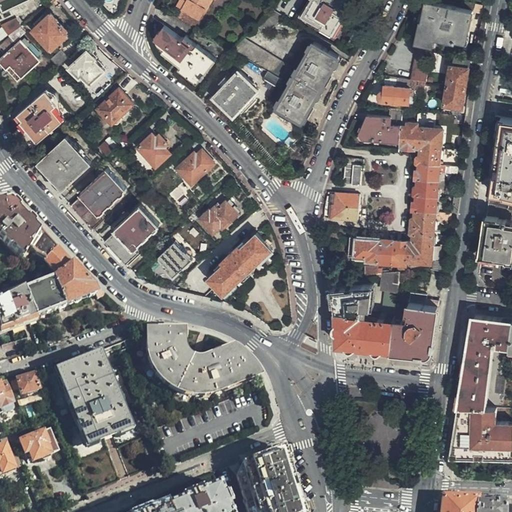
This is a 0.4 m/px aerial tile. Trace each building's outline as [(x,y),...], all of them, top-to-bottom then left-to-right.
[(1,0),(5,8),(22,0),(1,0)] [(180,0),(178,5),(200,18),(207,7),(210,0),(180,0)] [(210,8),(215,0),(210,0),(207,7),(210,8)] [(356,1),(354,0),(316,0),(308,15),(326,25),(324,30),(333,35),(343,17),(347,18),(356,1)] [(486,5),(463,0),(461,7),(427,0),(421,28),(420,28),(417,40),(414,40),(412,48),(417,49),(412,80),(421,81),(427,82),(432,52),(427,51),(428,43),(435,44),(437,38),(458,41),(458,39),(467,41),(473,10),(484,13),(486,5)] [(268,29),(284,16),(267,6),(254,24),(258,27),(268,29)] [(66,33),(51,12),(42,19),(40,16),(35,20),(37,23),(33,26),(48,47),(66,33)] [(7,36),(21,25),(16,18),(1,26),(7,36)] [(218,59),(224,64),(233,51),(191,25),(186,33),(182,31),(180,35),(161,21),(154,31),(164,39),(158,47),(169,56),(173,52),(180,58),(204,77),(218,59)] [(26,32),(21,25),(7,36),(12,44),(26,32)] [(243,38),(233,51),(269,70),(283,78),(291,65),(243,38)] [(39,63),(22,42),(0,59),(0,60),(4,66),(9,72),(13,70),(20,78),(39,63)] [(331,73),(336,65),(339,65),(340,61),(340,57),(316,42),(315,43),(313,43),(311,47),(312,49),(302,66),(299,67),(297,69),(299,71),(297,75),(294,75),(292,79),(294,80),(283,98),(280,98),(278,102),(279,103),(279,105),(302,120),(305,118),(307,118),(309,114),(308,112),(314,102),(318,94),(321,95),(322,92),(321,90),(323,87),(325,87),(327,84),(326,81),(331,73)] [(48,60),(55,69),(58,66),(66,59),(59,51),(48,60)] [(96,56),(92,52),(88,56),(84,52),(70,65),(72,67),(81,77),(83,76),(90,83),(105,69),(95,59),(96,56)] [(455,56),(447,55),(446,65),(451,66),(454,66),(455,56)] [(451,66),(448,85),(466,87),(469,73),(471,59),(455,56),(454,66),(451,66)] [(259,89),(240,70),(213,96),(233,115),(259,89)] [(279,86),(283,78),(269,70),(265,77),(279,86)] [(421,81),(412,80),(399,78),(399,87),(395,87),(394,86),(386,85),(385,92),(383,92),(381,92),(380,95),(380,99),(383,102),(411,104),(412,99),(414,99),(415,92),(421,92),(421,81)] [(466,87),(448,85),(445,103),(463,106),(465,97),(466,87)] [(60,103),(47,89),(20,114),(25,120),(23,122),(30,130),(39,141),(65,118),(56,107),(60,103)] [(121,114),(134,103),(120,89),(99,108),(111,123),(113,122),(116,123),(121,118),(121,114)] [(403,125),(404,112),(391,110),(391,117),(373,116),(373,122),(368,122),(363,133),(365,137),(401,139),(403,125)] [(511,117),(502,116),(500,130),(489,204),(511,209),(511,117)] [(416,146),(418,147),(422,147),(443,148),(443,147),(444,130),(442,128),(433,128),(433,122),(432,121),(431,121),(429,121),(428,123),(426,123),(425,126),(421,126),(418,126),(416,146)] [(416,146),(418,126),(418,122),(408,122),(408,125),(403,125),(401,139),(401,145),(416,146)] [(155,165),(170,152),(165,147),(168,143),(161,137),(158,139),(152,133),(138,146),(155,165)] [(83,154),(73,144),(74,143),(67,136),(40,162),(45,168),(47,167),(57,178),(56,180),(62,187),(90,160),(84,153),(83,154)] [(422,147),(422,149),(420,162),(439,164),(441,157),(443,157),(444,155),(445,150),(443,148),(422,147)] [(192,184),(214,164),(202,150),(194,157),(193,155),(179,168),(192,184)] [(364,160),(347,159),(345,183),(353,183),(360,184),(361,183),(363,183),(364,160)] [(439,180),(442,180),(442,172),(458,173),(458,170),(458,165),(439,164),(420,162),(419,178),(439,180)] [(69,202),(90,226),(101,216),(97,211),(123,186),(104,167),(79,191),(80,193),(69,202)] [(147,173),(142,168),(138,171),(143,177),(147,173)] [(438,187),(439,180),(419,178),(418,194),(427,195),(437,196),(440,196),(441,188),(438,187)] [(359,195),(339,193),(338,205),(334,205),(333,217),(360,219),(362,196),(360,196),(360,195),(359,195)] [(436,212),(439,212),(440,203),(437,203),(437,196),(427,195),(418,194),(416,210),(436,212)] [(0,232),(2,234),(0,237),(0,239),(22,260),(23,258),(30,246),(39,230),(10,200),(0,202),(0,232)] [(237,213),(225,200),(217,205),(216,203),(211,207),(209,207),(199,215),(212,231),(219,225),(221,227),(237,213)] [(136,201),(110,225),(111,226),(129,245),(155,221),(136,201)] [(511,209),(489,204),(482,252),(511,256),(511,209)] [(416,210),(415,225),(435,227),(438,227),(439,221),(438,219),(436,219),(436,212),(416,210)] [(415,225),(414,238),(415,240),(436,242),(437,243),(437,236),(435,234),(435,227),(415,225)] [(132,249),(129,245),(111,226),(100,237),(110,247),(121,259),(132,249)] [(46,260),(57,249),(48,239),(39,229),(39,230),(30,246),(36,255),(46,260)] [(236,273),(249,263),(250,265),(270,248),(257,232),(240,246),(238,243),(220,257),(222,260),(206,273),(219,290),(238,275),(236,273)] [(401,270),(406,269),(407,263),(408,259),(410,239),(404,232),(397,232),(396,240),(394,262),(394,271),(401,270)] [(356,256),(358,236),(352,236),(350,255),(356,256)] [(380,260),(382,239),(358,236),(356,256),(368,257),(368,259),(380,260)] [(188,256),(174,237),(154,252),(154,255),(160,263),(158,264),(166,274),(188,256)] [(396,240),(382,239),(380,260),(394,262),(396,240)] [(431,262),(431,267),(441,269),(444,271),(445,261),(434,259),(436,242),(415,240),(410,239),(408,259),(431,262)] [(62,255),(57,249),(46,260),(45,262),(58,275),(71,264),(62,255)] [(88,278),(73,261),(71,264),(58,275),(55,278),(53,280),(38,286),(25,291),(36,319),(95,295),(97,300),(103,297),(103,294),(97,288),(95,290),(86,279),(88,278)] [(399,290),(401,270),(394,271),(379,272),(379,273),(379,276),(383,276),(382,288),(385,289),(399,290)] [(336,310),(361,312),(362,309),(365,307),(373,307),(375,283),(334,287),(335,295),(336,310)] [(383,313),(396,314),(399,290),(385,289),(383,313)] [(433,348),(440,300),(427,298),(428,292),(411,290),(408,311),(410,312),(409,319),(412,322),(410,323),(407,320),(396,318),(395,320),(393,345),(393,349),(426,353),(428,353),(431,352),(433,348)] [(0,331),(36,319),(25,291),(0,303),(0,331)] [(393,345),(395,320),(361,315),(361,312),(336,310),(338,343),(393,349),(393,345)] [(496,345),(510,347),(511,334),(511,318),(474,313),(471,327),(459,405),(472,406),(488,406),(496,345)] [(183,330),(169,329),(147,330),(147,337),(150,357),(153,367),(159,376),(165,383),(179,392),(190,395),(198,396),(207,396),(226,391),(259,377),(253,367),(248,362),(232,348),(205,358),(206,362),(201,363),(197,363),(193,362),(187,357),(184,354),(183,350),(186,349),(183,330)] [(111,346),(102,349),(111,376),(120,374),(111,346)] [(123,419),(98,356),(57,373),(82,435),(85,435),(89,445),(109,437),(124,431),(120,420),(123,419)] [(38,392),(34,376),(16,381),(20,397),(38,392)] [(13,411),(4,386),(0,387),(0,413),(1,413),(2,415),(13,411)] [(511,423),(511,421),(497,421),(497,406),(488,406),(472,406),(459,405),(451,457),(485,457),(485,452),(497,452),(497,455),(505,455),(506,452),(511,452),(511,423)] [(155,407),(145,411),(149,421),(159,417),(155,407)] [(19,442),(24,455),(29,453),(31,459),(32,463),(40,460),(43,461),(49,459),(51,455),(47,446),(48,445),(43,432),(19,442)] [(16,469),(22,467),(17,454),(11,457),(9,455),(6,446),(0,448),(0,466),(4,476),(17,471),(16,469)] [(302,511),(285,457),(274,451),(241,464),(237,475),(246,511),(302,511)] [(227,511),(217,485),(185,499),(166,506),(168,511),(227,511)] [(476,511),(477,500),(444,500),(442,511),(476,511)] [(511,511),(511,500),(477,500),(476,511),(511,511)]
